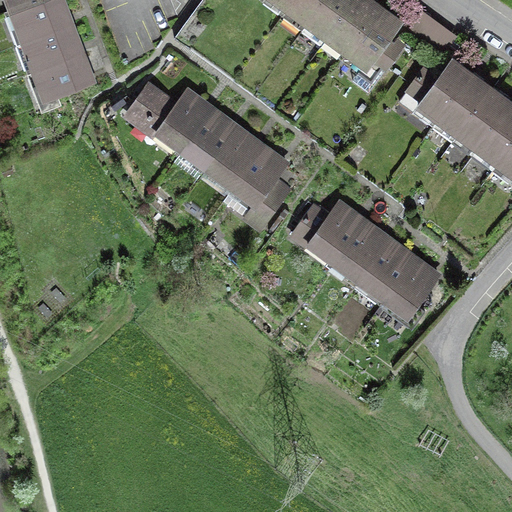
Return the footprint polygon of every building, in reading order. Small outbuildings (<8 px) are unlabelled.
[(6,0),(11,12),(44,0),(6,0)] [(22,42),(71,24),(61,0),(44,0),(11,12),(22,42)] [(276,0),(288,8),(293,0),(276,0)] [(307,23),(324,0),(293,0),(288,8),(307,23)] [(328,38),(355,0),(324,0),(307,23),(328,38)] [(347,52),(381,7),(371,0),(355,0),(328,38),(347,52)] [(381,7),(347,52),(364,65),(353,78),(370,91),(403,46),(391,38),(402,23),(381,7)] [(32,69),(81,51),(71,24),(22,42),(32,69)] [(81,51),(32,69),(44,102),(93,84),(81,51)] [(438,119),(471,74),(448,58),(437,73),(424,64),(403,94),(438,119)] [(458,133),(490,88),(471,74),(438,119),(458,133)] [(181,150),(212,109),(185,89),(176,101),(148,81),(126,110),(181,150)] [(490,88),(458,133),(478,148),(510,103),(490,88)] [(478,148),(499,163),(511,144),(511,103),(510,103),(478,148)] [(206,169),(237,127),(212,109),(181,150),(206,169)] [(231,187),(262,145),(237,127),(206,169),(231,187)] [(511,144),(499,163),(511,172),(511,183),(511,184),(511,144)] [(262,145),(231,187),(255,205),(244,221),(263,235),(295,190),(282,180),(291,167),(262,145)] [(295,230),(335,260),(364,220),(339,201),(330,213),(316,203),(295,230)] [(388,239),(364,220),(335,260),(359,278),(388,239)] [(359,278),(384,297),(414,258),(388,239),(359,278)] [(440,277),(414,258),(384,297),(410,317),(440,277)]
